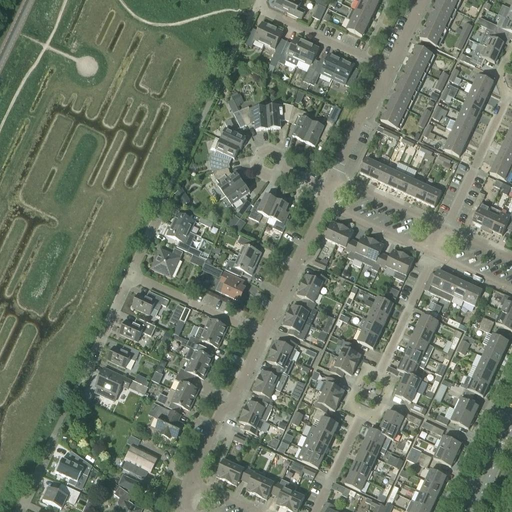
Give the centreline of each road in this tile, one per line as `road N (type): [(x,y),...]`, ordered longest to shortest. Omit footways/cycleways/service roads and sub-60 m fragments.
road 1 (residential): [(191,481),(260,337)]
road 2 (residential): [(389,70),(256,9),(260,0)]
road 3 (residential): [(445,231),(508,96)]
road 4 (residential): [(260,337),(128,275)]
road 5 (residential): [(260,337),(323,208)]
road 6 (residential): [(378,372),(431,256)]
road 7 (residential): [(445,231),(335,179)]
road 8 (residential): [(335,179),(389,70)]
